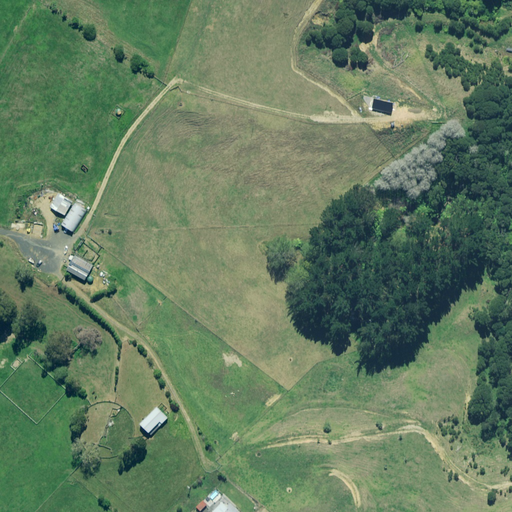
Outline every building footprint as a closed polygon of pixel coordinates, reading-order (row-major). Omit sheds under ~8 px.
[(87,211),(76,204),(62,225),(73,232),(87,211)] [(72,264),(89,274),(93,266),(76,256),(72,264)] [(89,274),(72,264),(68,271),(85,281),(89,274)] [(168,418),(158,408),(141,425),(152,435),(162,424),(168,418)] [(208,504),(205,501),(197,508),(201,511),(208,504)] [(227,507),(223,503),(214,511),(239,511),(231,504),(227,507)]
